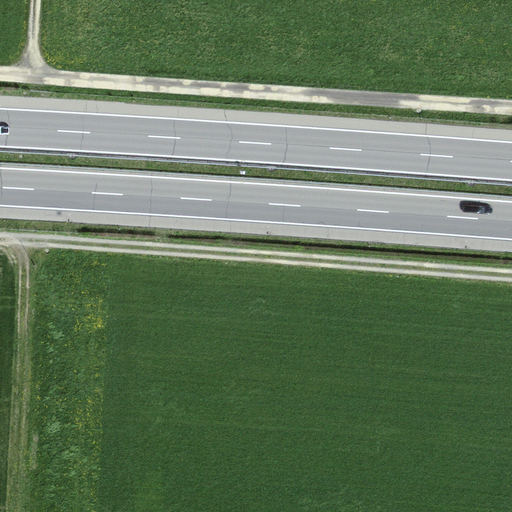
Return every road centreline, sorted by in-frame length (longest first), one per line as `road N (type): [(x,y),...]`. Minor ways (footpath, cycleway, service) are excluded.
road 1 (track): [(0,242),(511,281)]
road 2 (motorway): [(511,164),(0,127)]
road 3 (motorway): [(0,187),(511,224)]
road 4 (track): [(31,77),(511,110)]
road 5 (track): [(20,243),(15,511)]
